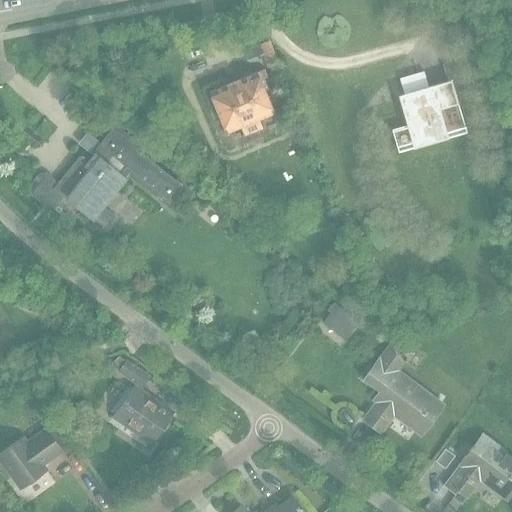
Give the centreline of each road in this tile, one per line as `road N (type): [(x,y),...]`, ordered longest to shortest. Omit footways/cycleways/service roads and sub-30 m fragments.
road 1 (residential): [(274,424),(0,208)]
road 2 (residential): [(274,424),(154,511)]
road 3 (residential): [(392,511),(274,424)]
